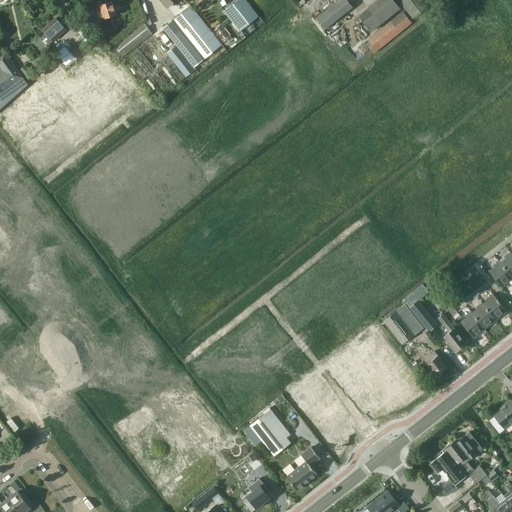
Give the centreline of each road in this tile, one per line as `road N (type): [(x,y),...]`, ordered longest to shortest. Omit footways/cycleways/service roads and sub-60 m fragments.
road 1 (residential): [(407,200),(286,44),(146,155)]
road 2 (residential): [(170,385),(25,194)]
road 3 (residential): [(269,308),(386,455)]
road 4 (residential): [(269,308),(407,200)]
road 5 (residential): [(146,155),(119,120),(25,194)]
road 6 (tertiary): [(386,455),(511,354)]
road 7 (residential): [(55,476),(170,385)]
road 8 (residential): [(407,200),(511,116)]
road 9 (residential): [(170,385),(269,308)]
